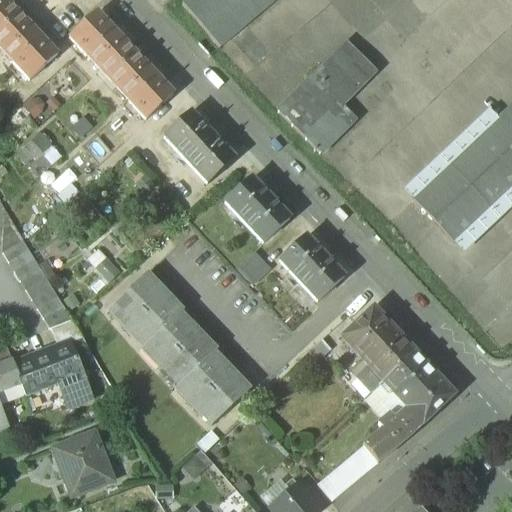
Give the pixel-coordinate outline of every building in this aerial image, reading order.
[(38,42),(0,0),(0,50),(14,65),(12,67),(29,85),(57,58),(40,40),(38,42)] [(279,0),(188,0),(181,7),(218,51),(279,0)] [(154,80),(112,34),(113,33),(96,15),(69,41),(86,59),(87,57),(130,103),(128,105),(144,123),(172,97),(156,79),(154,80)] [(347,46),(324,68),(352,97),(375,75),(347,46)] [(324,68),(277,115),(319,158),(354,123),(341,109),(352,97),(324,68)] [(511,108),(448,170),(490,213),(511,191),(511,108)] [(233,162),(190,115),(163,140),(206,187),(233,162)] [(16,155),(26,166),(33,159),(45,171),(62,155),(39,133),(16,155)] [(135,135),(120,148),(127,156),(142,142),(135,135)] [(490,213),(448,170),(412,205),(454,248),(490,213)] [(289,221),(251,181),(224,206),(262,246),(289,221)] [(305,239),(278,264),(316,305),(343,280),(305,239)] [(22,243),(1,255),(7,265),(28,252),(22,243)] [(28,252),(7,265),(13,274),(33,262),(28,252)] [(101,252),(91,258),(106,283),(116,277),(101,252)] [(33,262),(13,274),(19,283),(39,271),(33,262)] [(252,265),(237,279),(244,286),(258,272),(252,265)] [(39,271),(19,283),(25,293),(45,280),(39,271)] [(145,276),(111,308),(146,345),(145,347),(180,385),(179,386),(213,424),(247,392),(211,354),(213,352),(178,315),(180,313),(145,276)] [(45,280),(25,293),(30,302),(51,290),(45,280)] [(51,290),(30,302),(36,311),(56,299),(51,290)] [(56,299),(36,311),(42,321),(62,308),(56,299)] [(62,308),(42,321),(48,331),(71,322),(62,308)] [(414,355),(372,310),(341,340),(369,370),(382,384),(414,355)] [(321,342),(300,362),(308,371),(329,351),(321,342)] [(69,344),(12,366),(20,387),(26,402),(59,389),(68,412),(91,403),(69,344)] [(414,355),(382,384),(404,409),(421,428),(443,407),(444,406),(452,398),(452,399),(453,398),(414,355)] [(0,432),(7,429),(0,409),(0,394),(20,387),(12,366),(11,363),(0,367),(0,432)] [(369,370),(357,380),(371,395),(382,384),(369,370)] [(389,416),(377,426),(381,432),(362,448),(363,449),(377,466),(409,439),(421,428),(404,409),(392,420),(389,416)] [(93,436),(59,449),(69,476),(63,478),(71,499),(112,483),(93,436)] [(363,449),(317,488),(331,504),(377,466),(363,449)] [(296,486),(292,482),(284,488),(288,493),(296,486)] [(288,493),(268,510),(269,511),(317,511),(296,486),(288,493)]
